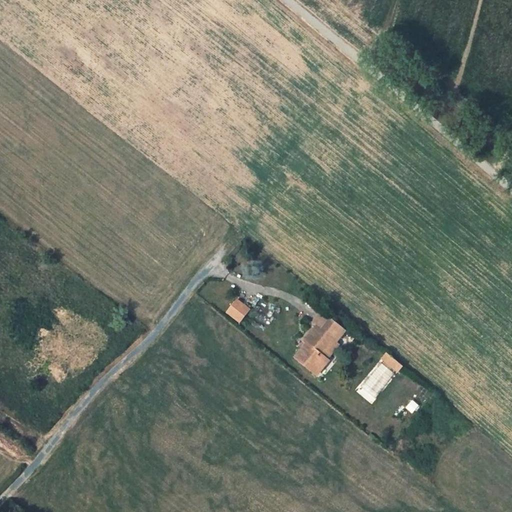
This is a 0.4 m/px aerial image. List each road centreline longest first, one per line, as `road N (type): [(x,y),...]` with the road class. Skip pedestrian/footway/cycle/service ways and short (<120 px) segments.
road 1 (unclassified): [(217,256),(0,503)]
road 2 (residential): [(511,189),(375,72)]
